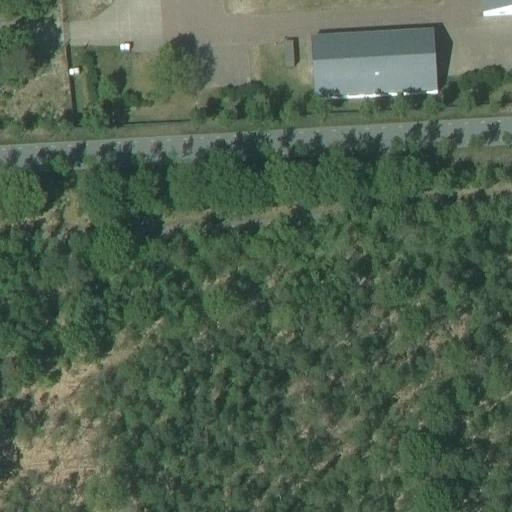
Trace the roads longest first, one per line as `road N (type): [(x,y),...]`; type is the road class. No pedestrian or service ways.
road 1 (unknown): [(0,306),(511,274)]
road 2 (primary): [(0,161),(511,131)]
